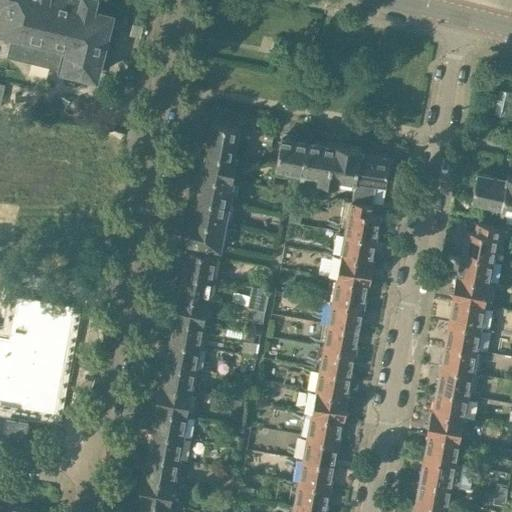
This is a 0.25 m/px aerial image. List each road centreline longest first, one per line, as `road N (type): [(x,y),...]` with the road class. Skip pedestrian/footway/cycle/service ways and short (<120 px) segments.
road 1 (residential): [(370,511),(463,17)]
road 2 (residential): [(97,468),(181,0)]
